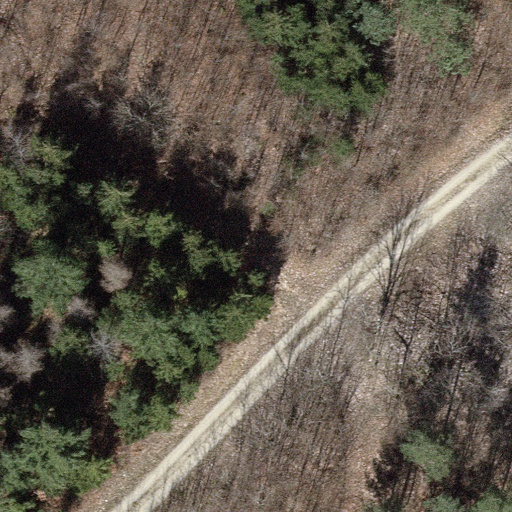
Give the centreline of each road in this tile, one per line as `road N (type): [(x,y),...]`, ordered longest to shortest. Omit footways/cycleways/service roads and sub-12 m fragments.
road 1 (track): [(367,511),(379,452),(376,365),(336,289),(0,92)]
road 2 (track): [(511,133),(336,289),(127,511)]
